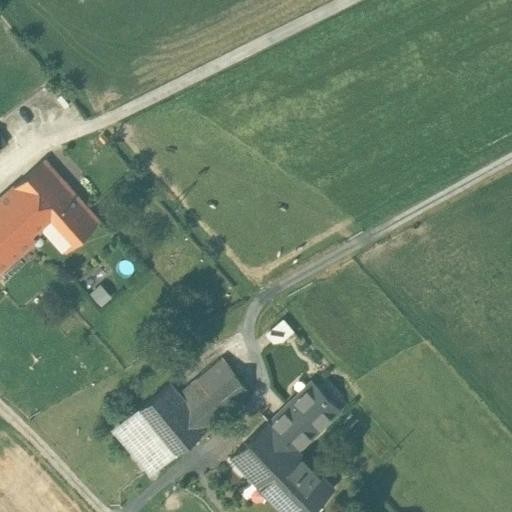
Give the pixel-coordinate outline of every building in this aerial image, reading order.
[(96,219),(44,161),(11,190),(41,224),(64,248),(96,219)] [(0,261),(41,224),(11,190),(0,200),(0,261)] [(274,342),(293,329),(284,317),(266,330),(274,342)] [(222,359),(180,393),(172,383),(123,424),(131,434),(156,464),(247,389),(222,359)] [(271,421),(297,448),(336,410),(310,383),(271,421)] [(271,421),(233,458),(286,511),(304,511),(333,484),(297,448),(271,421)]
